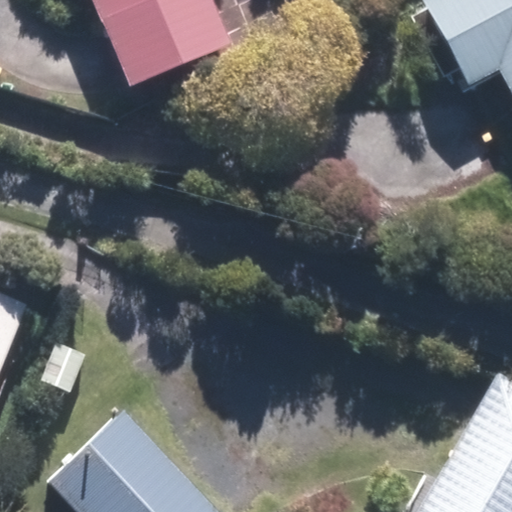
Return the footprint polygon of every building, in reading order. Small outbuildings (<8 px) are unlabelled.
[(226,51),(205,0),(84,0),(107,56),(121,92),(226,51)] [(462,87),(489,72),(511,113),(511,0),(423,0),(417,4),(462,87)] [(0,361),(24,304),(0,294),(0,361)] [(511,511),(511,387),(492,377),(415,511),(511,511)] [(208,511),(116,415),(40,487),(63,511),(208,511)]
